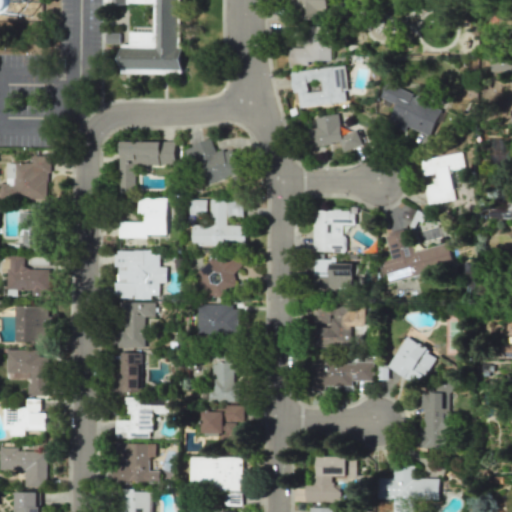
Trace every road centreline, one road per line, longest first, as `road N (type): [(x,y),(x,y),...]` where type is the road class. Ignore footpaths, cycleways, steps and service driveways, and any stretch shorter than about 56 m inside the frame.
road 1 (residential): [(254,106),(118,114),(95,129),(88,152),(82,511)]
road 2 (residential): [(246,0),(254,106),(280,180),(277,511)]
